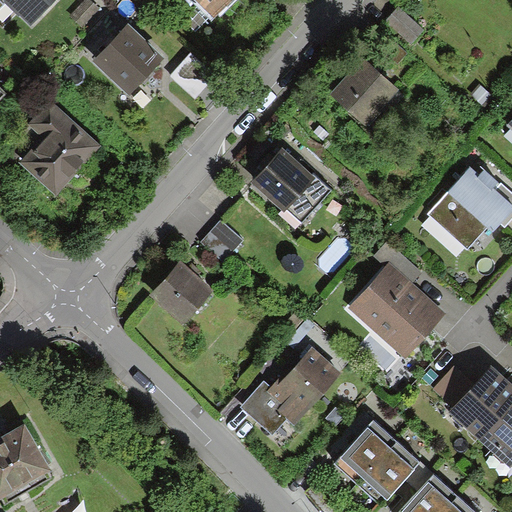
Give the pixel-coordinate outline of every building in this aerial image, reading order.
[(46,0),(12,0),(31,17),(46,0)] [(232,0),(183,0),(210,25),(232,0)] [(397,6),(385,20),(411,43),(424,29),(397,6)] [(163,54),(130,24),(97,60),(130,90),(163,54)] [(358,48),(325,88),(367,122),(399,82),(358,48)] [(193,51),(170,76),(196,99),(218,74),(193,51)] [(99,151),(50,107),(13,147),(61,191),(99,151)] [(285,128),(244,174),(288,213),(330,167),(285,128)] [(511,213),(511,189),(476,159),(431,211),(479,252),(511,213)] [(221,220),(203,242),(226,262),(244,240),(224,223),(221,220)] [(174,253),(142,288),(151,296),(178,321),(210,285),(174,253)] [(405,351),(440,313),(392,267),(356,305),(405,351)] [(297,306),(274,333),(282,339),(293,349),(316,322),(297,306)] [(294,425),(343,373),(311,344),(273,384),(265,377),(240,404),(272,433),(286,418),(294,425)] [(488,372),(455,413),(511,457),(511,391),(507,388),(488,372)] [(408,474),(419,461),(371,419),(352,440),(334,462),(382,504),(408,474)] [(0,496),(54,469),(28,420),(0,434),(0,496)] [(422,486),(399,511),(479,511),(434,473),(422,486)] [(342,511),(315,482),(305,492),(322,511),(342,511)] [(93,511),(87,500),(62,511),(93,511)]
